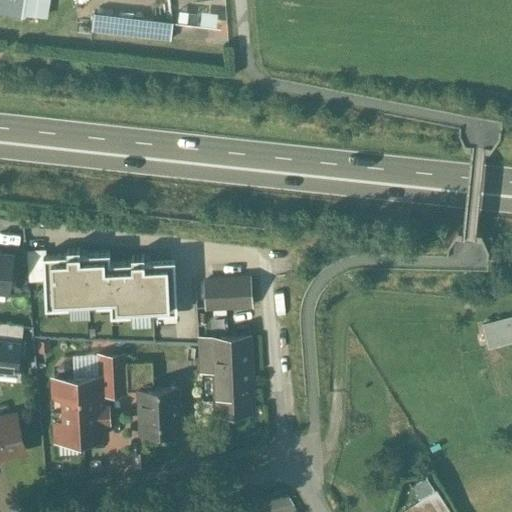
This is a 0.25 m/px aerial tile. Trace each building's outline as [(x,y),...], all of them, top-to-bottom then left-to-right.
[(24,0),(0,0),(0,11),(22,15),(22,11),(24,0)] [(24,0),(22,11),(47,15),(49,0),(24,0)] [(183,0),(183,23),(230,24),(230,0),(183,0)] [(172,20),(94,11),(91,30),(170,39),(172,20)] [(0,250),(0,286),(9,287),(13,252),(0,250)] [(173,307),(170,256),(106,259),(106,251),(46,254),(48,298),(108,295),(108,310),(173,307)] [(249,276),(205,278),(206,307),(251,304),(249,276)] [(489,343),(511,338),(511,313),(484,319),(489,343)] [(249,335),(199,338),(201,371),(214,371),(216,411),(252,409),(249,335)] [(22,339),(0,336),(0,365),(19,368),(22,339)] [(125,353),(99,354),(100,375),(101,375),(102,390),(127,389),(126,361),(125,353)] [(152,360),(126,361),(127,389),(139,388),(139,387),(153,387),(152,360)] [(100,375),(55,377),(57,437),(104,435),(103,420),(107,420),(106,405),(103,405),(102,390),(101,375),(100,375)] [(153,387),(139,387),(139,388),(141,432),(179,431),(177,386),(153,387)] [(15,413),(0,416),(0,455),(21,450),(16,434),(19,429),(15,413)] [(404,506),(407,511),(445,511),(451,509),(431,472),(412,482),(420,497),(404,506)]
